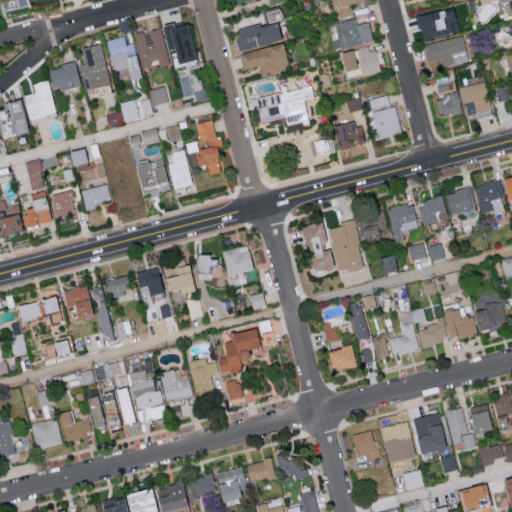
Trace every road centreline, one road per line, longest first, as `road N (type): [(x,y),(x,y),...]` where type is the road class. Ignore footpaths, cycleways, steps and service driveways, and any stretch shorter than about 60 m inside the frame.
road 1 (residential): [(0,496),(511,363)]
road 2 (secondary): [(0,278),(433,163)]
road 3 (residential): [(346,511),(265,207)]
road 4 (residential): [(265,207),(202,0)]
road 5 (residential): [(177,0),(0,43)]
road 6 (residential): [(433,163),(390,0)]
